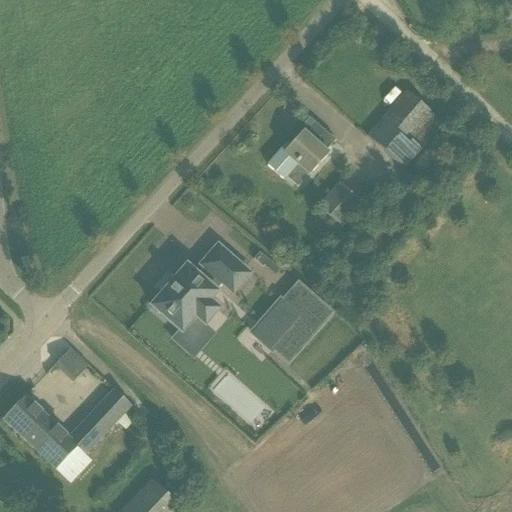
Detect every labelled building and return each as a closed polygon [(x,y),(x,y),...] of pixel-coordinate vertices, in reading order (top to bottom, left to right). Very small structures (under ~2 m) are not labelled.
[(375,95),(392,105),(400,91),(384,81),(375,95)] [(405,172),(444,127),(406,93),(367,138),(405,172)] [(326,157),(323,155),(335,142),(324,132),(309,119),(298,131),(302,135),(284,155),(280,152),(267,167),(284,181),(295,168),(307,179),(326,157)] [(318,209),(341,229),(362,205),(339,185),(318,209)] [(159,290),(163,294),(151,307),(181,334),(195,319),(204,327),(219,312),(209,303),(217,294),(215,293),(222,285),(233,295),(251,276),(219,247),(202,267),(205,269),(198,277),(183,263),(159,290)] [(262,269),(264,267),(268,262),(259,254),(253,261),(262,269)] [(269,354),(299,320),(278,302),(249,335),(269,354)] [(73,382),(88,367),(70,348),(55,363),(73,382)] [(85,457),(109,432),(92,416),(68,440),(24,398),(2,422),(55,471),(77,448),(85,457)] [(170,424),(179,416),(164,398),(154,406),(170,424)] [(180,511),(151,483),(121,511),(180,511)]
